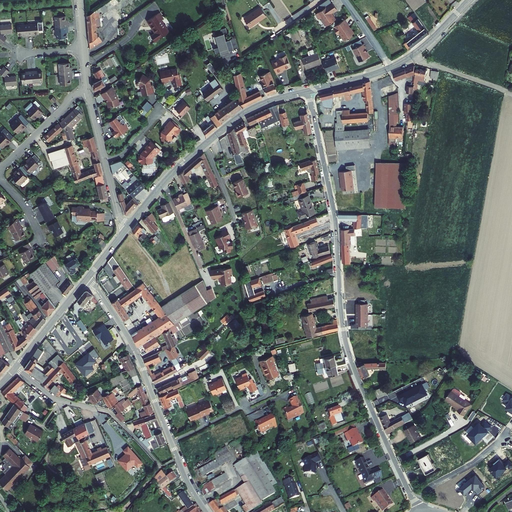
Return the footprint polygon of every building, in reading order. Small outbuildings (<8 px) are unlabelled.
[(119,22),(121,21),(111,0),(110,0),(106,2),(109,7),(119,22)] [(111,0),(121,21),(149,2),(147,0),(111,0)] [(330,3),(327,0),(324,0),(318,5),(321,9),(330,3)] [(89,42),(90,49),(101,41),(98,36),(96,38),(95,27),(100,26),(99,18),(101,18),(101,13),(98,14),(109,7),(106,2),(87,16),(89,42)] [(321,9),(314,14),(317,19),(319,18),(324,26),(333,20),(330,15),(329,13),(334,10),(330,3),(321,9)] [(245,16),(251,25),(265,15),(259,6),(245,16)] [(422,28),(406,40),(411,46),(432,30),(416,10),(411,14),(422,28)] [(147,20),(155,32),(151,35),(155,41),(169,32),(162,20),(164,18),(160,12),(147,20)] [(65,31),(67,31),(66,23),(65,24),(64,16),(54,17),(55,39),(66,38),(65,31)] [(346,26),(342,20),(332,26),(334,29),(332,30),(334,34),(337,33),(339,36),(340,37),(343,41),(348,38),(349,37),(348,36),(352,33),(348,28),(347,29),(345,28),(346,27),(345,26),(346,26)] [(0,42),(1,44),(6,38),(3,36),(5,34),(5,33),(12,33),(11,24),(0,24),(0,31),(0,34),(0,33),(0,42)] [(32,34),(38,34),(38,25),(35,25),(35,24),(21,25),(21,26),(17,26),(17,35),(24,35),(24,37),(32,36),(32,34)] [(228,31),(226,26),(221,28),(222,32),(216,35),(219,45),(215,46),(216,51),(220,50),(221,53),(230,50),(229,49),(234,47),(231,38),(226,39),(224,32),(228,31)] [(353,48),(362,42),(360,39),(351,44),(353,48)] [(361,44),(350,49),(356,61),(358,61),(367,57),(364,52),(363,52),(362,49),(363,48),(361,44)] [(318,62),(314,51),(311,52),(305,54),(298,57),(302,67),(318,62)] [(288,66),(284,55),(277,57),(277,59),(269,62),(273,74),(280,71),(280,69),(288,66)] [(334,59),(332,59),(327,61),(325,60),(320,62),(324,73),(328,71),(328,70),(336,67),(334,59)] [(216,68),(210,60),(206,63),(212,71),(216,68)] [(69,77),(70,77),(70,70),(68,70),(68,63),(57,64),(59,85),(69,84),(69,77)] [(415,74),(415,65),(394,74),(396,80),(408,75),(411,76),(415,74)] [(102,66),(94,72),(97,78),(93,81),(94,88),(97,89),(109,82),(107,80),(104,75),(107,73),(102,66)] [(159,70),(161,80),(168,79),(167,78),(171,77),(172,84),(180,83),(179,77),(178,77),(176,66),(172,67),(172,66),(165,68),(165,69),(159,70)] [(8,76),(6,74),(9,71),(3,67),(1,69),(0,68),(0,73),(4,77),(4,86),(16,85),(15,76),(8,77),(8,76)] [(417,69),(415,81),(419,83),(420,80),(425,81),(427,71),(417,69)] [(432,70),(430,78),(437,80),(439,72),(432,70)] [(39,81),(42,81),(41,72),(35,73),(35,71),(27,71),(27,73),(21,74),(21,83),(25,82),(25,83),(39,82),(39,81)] [(245,93),(241,71),(233,73),(235,79),(239,101),(242,104),(262,95),(259,89),(247,94),(246,93),(245,93)] [(262,85),(266,93),(273,90),(270,81),(271,81),(269,76),(266,77),(264,71),(259,73),(264,84),(262,85)] [(141,89),(141,93),(153,91),(152,84),(150,84),(149,78),(147,76),(142,73),(136,82),(140,84),(141,88),(141,89)] [(222,88),(213,76),(208,80),(211,84),(201,92),(207,99),(212,95),(213,96),(218,93),(216,92),(222,88)] [(372,106),(371,80),(356,84),(358,91),(364,90),(365,100),(366,100),(367,112),(373,112),(373,107),(372,106)] [(112,84),(101,91),(105,97),(106,96),(108,99),(109,104),(120,102),(118,94),(115,90),(116,89),(112,84)] [(353,92),(351,85),(335,89),(334,97),(345,94),(346,100),(351,98),(350,93),(353,92)] [(333,102),(334,97),(335,89),(322,92),(323,99),(327,98),(328,103),(333,102)] [(390,110),(391,110),(399,110),(398,91),(390,94),(390,110)] [(227,101),(223,105),(231,113),(242,104),(239,101),(235,96),(231,99),(228,96),(225,99),(227,101)] [(147,100),(142,107),(147,111),(153,105),(147,100)] [(183,100),(175,108),(182,114),(190,106),(183,100)] [(414,103),(406,103),(406,110),(405,110),(405,113),(407,113),(407,119),(409,119),(409,124),(413,124),(414,103)] [(38,116),(41,113),(33,104),(25,112),(32,119),(37,114),(38,116)] [(257,120),(260,129),(266,127),(265,124),(263,124),(261,118),(263,117),(264,120),(272,117),(271,113),(278,111),(277,104),(254,113),(257,120)] [(223,105),(221,106),(229,115),(231,113),(223,105)] [(66,137),(67,137),(73,136),(71,125),(74,122),(78,118),(80,116),(82,114),(75,106),(72,108),(64,117),(60,121),(63,124),(66,137)] [(221,106),(219,108),(227,117),(229,115),(221,106)] [(219,108),(214,112),(215,112),(221,121),(227,117),(219,108)] [(367,120),(367,112),(350,113),(350,110),(337,111),(337,122),(335,122),(335,130),(343,130),(343,122),(367,120)] [(391,110),(390,122),(399,123),(399,110),(391,110)] [(285,111),(279,113),(284,130),(290,129),(285,111)] [(215,112),(209,117),(216,125),(221,121),(215,112)] [(302,126),(304,133),(312,131),(308,112),(300,114),(301,120),(293,122),(294,128),(302,126)] [(249,123),(257,120),(254,113),(246,116),(249,123)] [(201,130),(205,134),(216,125),(209,117),(207,114),(205,115),(206,116),(204,117),(207,121),(204,123),(206,126),(201,130)] [(116,115),(108,120),(111,126),(112,125),(114,124),(115,126),(114,128),(110,130),(114,135),(117,134),(126,128),(123,123),(124,122),(124,120),(122,117),(119,119),(118,120),(116,115)] [(22,129),(25,127),(16,117),(8,124),(16,132),(21,128),(22,129)] [(265,122),(269,130),(280,125),(277,117),(265,122)] [(171,120),(170,119),(164,126),(165,127),(161,131),(161,133),(160,133),(160,137),(161,137),(162,139),(171,139),(170,134),(173,132),(175,134),(179,130),(177,127),(178,125),(172,119),(171,120)] [(244,120),(234,126),(238,139),(238,141),(239,141),(241,147),(243,153),(249,150),(245,140),(241,129),(246,125),(244,120)] [(43,135),(47,139),(62,126),(61,124),(58,121),(43,135)] [(235,153),(240,152),(241,155),(243,154),(243,153),(241,147),(239,141),(238,141),(238,139),(234,126),(233,128),(228,132),(235,153)] [(371,146),(370,128),(343,130),(335,130),(337,148),(371,146)] [(7,144),(10,141),(0,132),(0,146),(1,147),(5,143),(7,144)] [(64,145),(75,179),(92,173),(92,174),(103,171),(93,134),(81,138),(83,144),(87,142),(89,148),(90,148),(93,158),(92,158),(95,165),(90,166),(90,167),(80,171),(71,143),(64,145)] [(159,148),(150,140),(144,146),(145,146),(142,149),(143,150),(141,152),(139,152),(140,155),(137,155),(138,160),(140,160),(142,160),(142,162),(151,161),(151,157),(154,154),(154,153),(155,151),(156,152),(159,148)] [(202,162),(212,186),(217,184),(204,152),(199,156),(202,162)] [(23,163),(30,171),(38,163),(30,154),(27,157),(28,158),(23,163)] [(113,174),(115,177),(127,167),(120,159),(110,162),(113,174)] [(180,174),(183,182),(189,179),(187,174),(198,165),(195,159),(180,174)] [(318,173),(316,159),(309,161),(309,160),(299,164),(302,170),(306,169),(307,171),(309,172),(312,171),(312,174),(309,175),(310,180),(317,179),(316,173),(318,173)] [(407,164),(377,163),(376,208),(406,209),(407,164)] [(26,171),(20,164),(18,166),(24,173),(26,171)] [(355,169),(354,164),(345,165),(346,170),(339,171),(342,190),(354,188),(351,170),(355,169)] [(19,183),(27,176),(24,173),(18,166),(17,166),(14,169),(16,170),(11,175),(19,183)] [(108,198),(102,172),(94,174),(99,197),(99,199),(108,198)] [(123,187),(131,197),(143,185),(136,177),(123,187)] [(235,191),(237,197),(248,193),(242,179),(233,182),(236,191),(235,191)] [(296,184),(299,193),(301,193),(307,191),(303,181),(296,184)] [(122,192),(118,193),(123,214),(126,214),(136,203),(131,197),(125,203),(122,192)] [(300,219),(315,213),(309,196),(303,198),(301,193),(299,193),(290,197),(292,202),(299,200),(303,211),(298,213),(300,219)] [(195,212),(189,196),(184,198),(184,197),(180,199),(180,200),(175,202),(179,213),(185,211),(186,213),(189,215),(195,212)] [(44,222),(55,217),(47,200),(37,205),(44,222)] [(157,210),(161,218),(162,218),(164,221),(165,222),(169,220),(170,218),(168,215),(174,212),(169,201),(161,205),(162,208),(157,210)] [(72,210),(72,213),(77,213),(77,217),(83,217),(83,218),(90,218),(90,216),(97,217),(104,217),(104,209),(100,209),(100,208),(90,208),(90,206),(86,206),(86,207),(84,207),(84,204),(77,204),(77,205),(71,205),(71,210),(72,210)] [(206,210),(211,224),(223,219),(220,213),(221,213),(218,206),(206,210)] [(252,210),(242,213),(246,224),(245,224),(247,229),(257,226),(252,210)] [(143,219),(153,231),(157,227),(152,221),(155,219),(150,213),(143,219)] [(341,228),(343,263),(352,263),(350,244),(352,243),(352,234),(360,234),(360,227),(362,227),(362,214),(354,214),(354,213),(338,213),(338,219),(354,220),(354,227),(341,228)] [(24,234),(16,216),(7,225),(10,229),(15,238),(24,234)] [(284,229),(290,246),(297,243),(293,233),(302,230),(303,233),(321,226),(317,217),(312,219),(313,222),(300,227),(299,223),(284,229)] [(62,230),(57,219),(47,224),(49,227),(50,227),(53,234),(62,230)] [(132,229),(142,241),(147,237),(143,233),(145,231),(138,223),(132,229)] [(189,236),(190,238),(199,233),(199,232),(198,232),(197,229),(189,232),(190,236),(189,236)] [(227,230),(220,234),(220,235),(215,238),(215,239),(218,246),(218,249),(222,249),(222,253),(228,253),(228,249),(232,249),(232,244),(229,243),(228,240),(229,239),(228,238),(230,237),(227,230)] [(197,248),(198,252),(206,248),(204,244),(207,243),(205,238),(205,237),(204,234),(201,235),(199,233),(190,238),(195,249),(197,248)] [(152,243),(154,246),(160,241),(156,236),(154,238),(156,240),(152,243)] [(314,257),(331,250),(329,244),(317,248),(317,246),(318,246),(315,240),(308,243),(314,257)] [(24,260),(33,256),(30,249),(32,249),(30,245),(27,241),(21,244),(24,248),(19,251),(24,260)] [(54,253),(59,260),(62,258),(57,247),(53,250),(54,253)] [(62,266),(67,275),(76,270),(74,267),(80,263),(74,252),(67,255),(71,261),(62,266)] [(59,260),(54,253),(45,260),(53,270),(61,264),(59,260)] [(312,261),(313,266),(333,258),(331,254),(312,261)] [(125,324),(141,353),(160,345),(154,335),(173,323),(160,306),(160,305),(164,301),(147,279),(136,288),(113,256),(109,261),(130,291),(118,300),(116,297),(111,301),(123,319),(128,316),(122,305),(142,292),(159,315),(157,316),(158,318),(149,323),(147,320),(141,323),(143,327),(137,330),(131,320),(125,324)] [(44,261),(42,265),(56,283),(57,279),(44,261)] [(42,265),(30,274),(44,292),(56,283),(42,265)] [(322,268),(323,275),(335,273),(333,266),(322,268)] [(220,280),(220,287),(230,286),(229,276),(231,276),(231,270),(210,271),(210,277),(217,277),(217,278),(220,278),(220,280)] [(41,306),(48,315),(55,307),(44,292),(30,274),(29,272),(16,280),(20,285),(23,282),(35,298),(40,294),(45,302),(41,306)] [(256,279),(256,281),(257,284),(262,283),(261,280),(262,279),(264,283),(274,280),(272,275),(267,277),(266,275),(256,279)] [(73,285),(69,279),(60,290),(65,294),(73,285)] [(160,306),(173,323),(210,301),(206,292),(202,281),(160,306)] [(250,299),(250,300),(265,295),(263,289),(254,292),(253,287),(257,286),(256,284),(257,284),(256,281),(248,284),(248,283),(246,284),(247,287),(249,286),(249,287),(247,288),(249,294),(247,294),(249,300),(250,299)] [(0,297),(1,299),(10,291),(6,287),(0,292),(0,297)] [(76,300),(82,304),(87,299),(93,305),(98,302),(94,295),(87,289),(85,289),(76,300)] [(206,292),(210,301),(215,299),(211,290),(206,292)] [(307,303),(309,311),(334,306),(333,298),(328,299),(327,295),(310,298),(311,302),(307,303)] [(24,303),(28,308),(34,303),(30,298),(27,301),(24,303)] [(82,304),(91,308),(93,305),(87,299),(82,304)] [(28,308),(33,314),(39,310),(34,303),(28,308)] [(360,304),(357,304),(358,326),(360,326),(366,326),(369,326),(369,304),(366,304),(360,304)] [(33,314),(34,316),(36,318),(42,323),(46,319),(39,310),(33,314)] [(36,318),(34,316),(33,317),(30,313),(26,316),(26,317),(31,324),(38,329),(42,323),(36,318)] [(228,313),(221,320),(226,325),(233,318),(228,313)] [(313,313),(303,315),(307,337),(339,330),(337,320),(333,321),(333,323),(315,327),(314,321),(316,321),(315,317),(313,317),(313,313)] [(29,325),(26,329),(32,336),(38,329),(31,324),(26,317),(25,319),(29,325)] [(75,320),(82,330),(85,328),(78,318),(75,320)] [(104,324),(95,330),(94,331),(99,338),(100,337),(105,344),(114,338),(104,324)] [(161,332),(165,339),(173,335),(171,332),(169,333),(166,328),(161,332)] [(9,349),(0,329),(0,367),(3,370),(8,364),(0,357),(1,352),(9,349)] [(17,341),(11,329),(6,331),(14,351),(19,348),(23,345),(26,343),(29,340),(24,336),(23,334),(22,335),(23,338),(17,341)] [(23,333),(23,334),(24,336),(29,340),(32,336),(26,329),(23,333)] [(161,346),(163,349),(176,343),(173,335),(165,339),(167,343),(161,346)] [(210,349),(205,344),(197,352),(201,357),(210,349)] [(23,367),(42,381),(45,376),(46,376),(53,369),(48,365),(41,373),(33,365),(43,350),(38,347),(26,366),(25,365),(23,367)] [(100,356),(94,349),(75,363),(85,377),(95,370),(92,365),(97,361),(96,359),(100,356)] [(149,372),(153,382),(180,369),(181,367),(180,364),(179,364),(176,357),(177,357),(177,356),(178,356),(178,355),(178,354),(178,353),(176,349),(168,352),(171,360),(172,364),(173,364),(174,365),(154,374),(153,371),(149,372)] [(143,357),(142,357),(144,363),(151,360),(152,361),(163,357),(161,351),(152,355),(152,354),(143,357)] [(48,365),(53,369),(62,359),(60,355),(51,364),(50,363),(48,365)] [(272,356),(259,361),(263,372),(264,371),(268,379),(278,375),(273,362),(274,361),(272,356)] [(317,364),(318,369),(337,365),(335,356),(320,359),(321,363),(317,364)] [(119,369),(121,372),(133,367),(128,358),(121,361),(123,366),(119,369)] [(43,382),(46,385),(50,381),(61,370),(75,388),(79,386),(78,384),(80,382),(65,362),(63,360),(43,382)] [(358,367),(363,378),(370,375),(367,368),(381,367),(381,369),(388,369),(388,363),(365,364),(358,367)] [(318,369),(319,374),(320,374),(321,378),(338,374),(337,365),(318,369)] [(188,371),(188,372),(192,379),(198,376),(195,368),(188,371)] [(158,387),(160,391),(172,386),(173,388),(192,379),(188,372),(189,377),(183,379),(181,376),(158,387)] [(242,376),(235,379),(239,390),(244,388),(244,387),(247,385),(250,392),(257,389),(254,382),(253,383),(251,378),(249,379),(246,373),(242,375),(242,376)] [(2,391),(14,404),(20,411),(25,406),(11,392),(18,385),(19,386),(23,381),(18,376),(2,391)] [(222,379),(218,381),(218,383),(216,384),(216,383),(209,386),(213,396),(216,395),(216,396),(223,394),(222,392),(226,390),(222,379)] [(423,382),(398,396),(400,400),(403,399),(406,403),(427,391),(423,382)] [(55,394),(63,396),(65,390),(64,389),(65,388),(61,385),(59,387),(56,385),(55,386),(54,384),(50,389),(55,394)] [(137,392),(139,397),(147,394),(146,392),(144,393),(141,384),(135,387),(128,393),(129,395),(130,397),(137,392)] [(373,392),(377,399),(386,394),(382,387),(373,392)] [(87,395),(93,403),(102,396),(96,388),(87,395)] [(158,395),(163,407),(171,403),(169,398),(176,395),(178,400),(182,399),(177,388),(158,395)] [(461,392),(455,388),(454,389),(452,391),(451,391),(450,391),(449,393),(449,394),(446,399),(456,406),(455,407),(458,409),(462,412),(466,414),(472,404),(468,402),(464,399),(459,396),(461,393),(461,392)] [(102,396),(104,400),(114,393),(112,391),(110,393),(109,392),(107,393),(107,392),(102,396)] [(307,393),(311,404),(316,402),(312,391),(307,393)] [(104,400),(109,407),(113,404),(124,397),(122,395),(118,397),(116,394),(115,395),(114,393),(104,400)] [(138,411),(140,415),(153,410),(150,401),(148,402),(146,398),(148,397),(147,394),(139,397),(144,409),(138,411)] [(125,399),(124,397),(113,404),(118,411),(130,402),(127,398),(125,399)] [(212,407),(208,397),(196,402),(197,402),(201,413),(206,411),(205,410),(212,407)] [(282,410),(284,416),(287,421),(298,416),(299,416),(303,414),(295,398),(289,401),(292,407),(288,409),(287,407),(282,410)] [(196,415),(201,413),(197,402),(185,407),(189,417),(196,414),(196,415)] [(22,412),(20,411),(14,404),(12,407),(7,413),(6,415),(1,423),(4,424),(6,426),(11,429),(18,418),(22,412)] [(326,411),(332,426),(343,422),(337,407),(326,411)] [(120,412),(118,411),(115,414),(121,420),(124,417),(120,412)] [(22,412),(18,418),(25,422),(29,416),(22,412)] [(144,416),(144,417),(146,423),(152,420),(154,425),(158,423),(154,412),(144,416)] [(387,434),(404,424),(403,421),(409,418),(407,413),(389,422),(386,414),(380,416),(384,424),(387,430),(386,431),(387,434)] [(275,425),(270,415),(263,418),(264,419),(262,420),(261,420),(260,420),(260,421),(260,422),(257,423),(255,424),(259,433),(264,430),(265,432),(269,429),(268,428),(273,426),(275,425)] [(149,437),(151,435),(149,430),(146,423),(144,417),(131,421),(134,427),(140,425),(146,438),(149,437)] [(92,429),(88,420),(73,427),(77,437),(92,429)] [(317,425),(319,431),(327,429),(325,422),(317,425)] [(414,423),(404,428),(410,440),(420,435),(414,423)] [(43,431),(30,424),(25,433),(38,441),(43,431)] [(151,435),(153,434),(160,430),(158,426),(149,430),(151,435)] [(75,441),(82,457),(86,455),(79,441),(77,437),(73,427),(62,433),(67,444),(75,441)] [(362,442),(361,442),(356,429),(345,434),(349,445),(352,444),(354,452),(364,448),(362,442)] [(150,445),(152,448),(166,442),(160,430),(153,434),(155,438),(154,439),(155,443),(150,445)] [(8,436),(20,447),(22,445),(9,432),(8,436)] [(151,440),(149,437),(146,438),(140,441),(146,448),(149,445),(146,442),(151,440)] [(84,438),(79,441),(86,455),(89,462),(109,453),(106,446),(101,448),(100,446),(96,448),(98,450),(91,453),(84,438)] [(125,450),(128,453),(120,460),(126,466),(128,464),(131,467),(136,462),(139,465),(143,461),(129,446),(125,450)] [(198,469),(201,475),(232,457),(226,446),(212,453),(216,459),(198,469)] [(21,457),(10,447),(3,454),(6,456),(3,459),(5,461),(3,462),(4,466),(5,467),(3,469),(6,472),(0,478),(0,481),(8,489),(30,465),(34,461),(25,453),(24,454),(21,457),(21,456),(21,457)] [(244,484),(239,487),(249,505),(251,504),(253,509),(261,505),(260,502),(274,493),(271,488),(274,486),(268,472),(256,452),(233,467),(244,484)] [(321,459),(318,452),(302,458),(304,464),(303,471),(313,473),(314,472),(315,472),(316,468),(314,468),(315,463),(314,462),(321,459)] [(437,469),(430,454),(420,459),(427,473),(437,469)] [(82,457),(79,458),(82,465),(88,463),(89,462),(86,455),(82,457)] [(369,473),(363,459),(355,462),(364,485),(379,479),(375,470),(369,473)] [(164,492),(168,497),(170,495),(164,486),(175,478),(171,473),(166,476),(162,471),(153,479),(161,487),(164,492)] [(224,473),(199,488),(202,493),(227,478),(224,473)] [(281,481),(285,492),(290,491),(292,498),(297,496),(293,483),(292,483),(290,478),(281,481)] [(249,505),(239,487),(235,489),(238,494),(245,507),(249,505)] [(375,502),(382,511),(393,505),(390,501),(389,501),(386,497),(388,496),(383,490),(379,493),(377,491),(373,494),(374,496),(371,499),(374,502),(375,502)] [(184,508),(178,511),(179,511),(178,511),(181,511),(192,505),(183,491),(176,495),(184,508)] [(208,503),(214,511),(217,511),(223,509),(220,504),(235,496),(232,491),(216,499),(216,498),(208,503)] [(255,511),(267,511),(283,504),(280,498),(268,504),(268,503),(262,506),(263,508),(255,511)] [(202,511),(196,503),(192,505),(181,511),(178,511),(179,511),(178,511),(202,511)]
